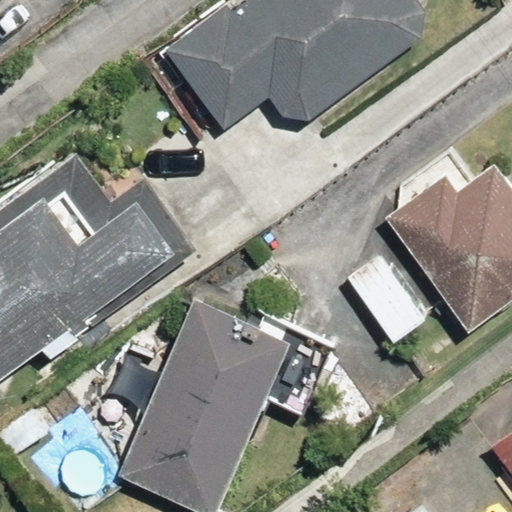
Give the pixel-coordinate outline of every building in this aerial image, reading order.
[(412,0),(231,0),(159,51),(215,131),(276,89),(295,116),(428,23),(412,0)] [(466,334),(511,295),(511,192),(489,165),(459,190),(441,168),(379,220),(394,238),(343,281),(394,342),(440,304),(466,334)] [(0,376),(171,250),(132,198),(90,230),(52,180),(0,218),(0,376)] [(254,322),(187,295),(115,471),(216,511),(262,400),(295,413),(325,339),(258,312),(254,322)] [(511,423),(486,443),(511,476),(511,423)]
